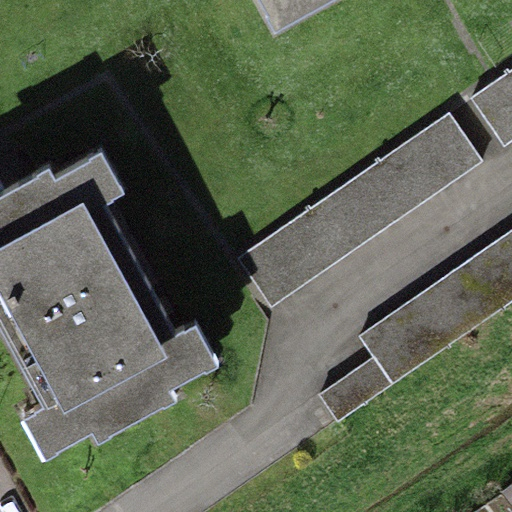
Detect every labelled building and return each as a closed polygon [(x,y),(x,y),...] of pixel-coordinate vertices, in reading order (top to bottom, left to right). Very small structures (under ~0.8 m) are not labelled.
[(259,0),(277,31),(331,0),(259,0)] [(511,70),(474,98),(503,140),(511,134),(511,70)] [(442,115),(233,261),(267,308),(475,162),(442,115)] [(0,325),(45,406),(20,420),(44,464),(92,437),(97,447),(177,402),(172,393),(219,367),(196,327),(176,338),(104,209),(128,196),(103,151),(55,178),(49,167),(0,194),(0,325)] [(511,225),(354,336),(369,357),(388,384),(511,296),(511,225)] [(388,384),(369,357),(318,393),(337,419),(388,384)] [(511,483),(501,492),(511,505),(511,483)]
